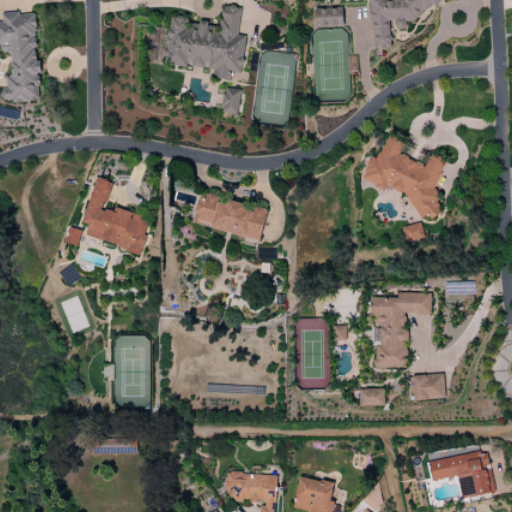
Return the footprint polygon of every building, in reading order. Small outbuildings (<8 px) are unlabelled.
[(368,0),(373,48),(390,47),(387,19),(392,21),(396,29),(403,28),(406,22),(415,21),(418,14),(441,1),(440,0),(368,0)] [(163,64),(187,67),(187,66),(208,69),(207,77),(229,79),(230,73),(240,74),(244,36),(237,35),(240,8),(220,6),(218,25),(186,22),(187,18),(168,16),(163,64)] [(341,8),(313,9),(314,27),(342,26),(341,8)] [(36,13),(0,13),(0,17),(0,22),(0,21),(0,53),(10,53),(10,76),(3,76),(3,101),(37,101),(36,13)] [(239,89),(222,88),(221,113),(238,114),(239,89)] [(398,153),(396,148),(399,142),(389,137),(385,139),(376,156),(369,159),(359,179),(382,191),(388,187),(398,192),(403,190),(418,219),(425,216),(430,218),(442,212),(431,190),(446,162),(431,154),(424,167),(398,153)] [(84,237),(140,253),(149,218),(113,208),(112,212),(103,209),(110,182),(94,178),(81,223),(88,225),(84,237)] [(259,240),(266,210),(216,198),(216,197),(198,192),(190,224),(259,240)] [(402,227),(404,242),(423,238),(420,223),(402,227)] [(79,230),(68,228),(65,243),(77,245),(79,230)] [(374,368),(404,368),(404,314),(429,314),(429,295),(369,295),(369,327),(370,327),(371,343),(374,343),(374,368)] [(345,326),(331,326),(332,341),(345,341),(345,326)] [(442,374),(412,375),(412,400),(443,399),(442,374)] [(357,389),(358,406),(382,406),(382,389),(357,389)] [(493,493),(486,451),(427,461),(431,481),(456,476),(460,499),(493,493)] [(273,511),(275,476),(255,475),(255,473),(225,472),(224,500),(262,502),(262,507),(259,507),(258,511),(273,511)] [(291,509),(304,511),(330,511),(333,502),(329,501),(332,484),(298,476),(291,509)]
